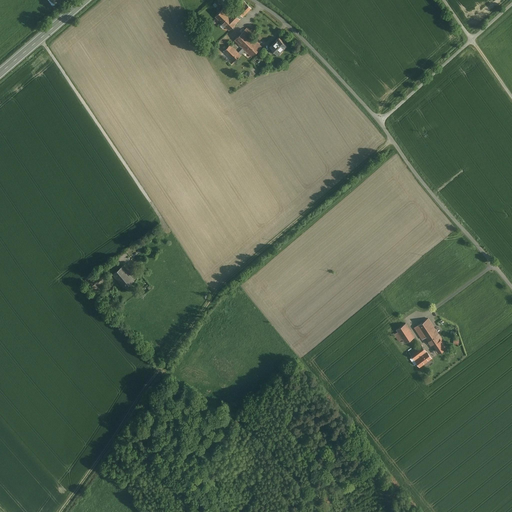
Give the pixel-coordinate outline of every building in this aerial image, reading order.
[(251,8),(244,1),(235,9),(242,17),(251,8)] [(223,8),(215,16),(222,23),(230,15),(223,8)] [(234,19),(230,15),(222,23),(229,30),(237,22),(239,20),(236,17),(234,19)] [(261,47),(244,30),(235,40),(243,48),(248,53),(252,57),(261,47)] [(279,38),(277,41),(276,40),(270,47),(277,54),(278,54),(277,53),(280,50),(281,50),(286,45),(279,38),(278,38),(279,38)] [(238,52),(230,44),(224,51),(234,61),(241,55),(240,55),(238,52)] [(131,271),(126,264),(123,267),(128,273),(131,271)] [(128,273),(123,267),(113,274),(124,288),(134,280),(129,275),(128,273)] [(104,271),(94,279),(97,282),(97,283),(107,275),(104,271)] [(97,282),(94,279),(92,275),(85,280),(90,287),(97,282)] [(428,319),(414,328),(422,340),(425,337),(431,346),(433,344),(441,339),(428,319)] [(402,343),(412,335),(402,323),(392,332),(402,343)] [(445,346),(441,339),(433,344),(438,351),(445,346)] [(431,356),(420,345),(409,355),(419,366),(431,356)]
